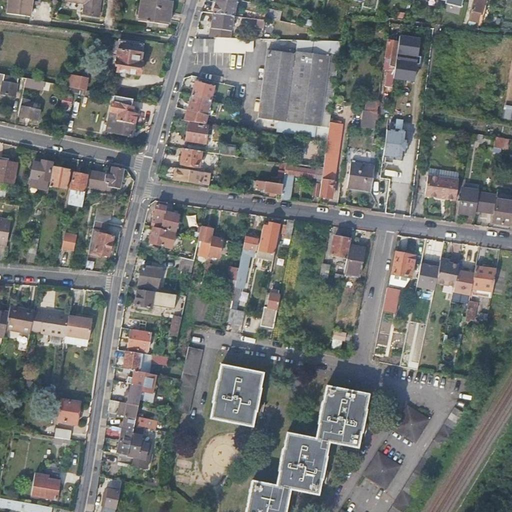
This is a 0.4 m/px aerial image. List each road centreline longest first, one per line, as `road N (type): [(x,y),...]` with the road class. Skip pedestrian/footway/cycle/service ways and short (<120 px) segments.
road 1 (residential): [(140,188),(386,222)]
road 2 (residential): [(118,284),(80,511)]
road 3 (residential): [(194,0),(147,165)]
road 4 (residential): [(194,335),(359,370)]
road 5 (residential): [(386,222),(359,370)]
road 6 (residential): [(0,133),(147,165)]
road 7 (unknown): [(444,389),(373,511)]
road 8 (residential): [(386,222),(511,242)]
